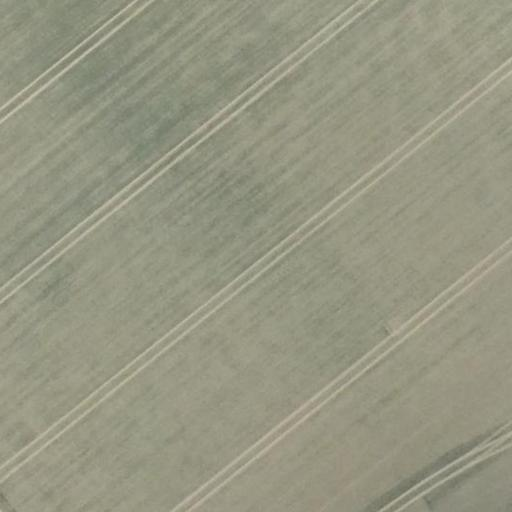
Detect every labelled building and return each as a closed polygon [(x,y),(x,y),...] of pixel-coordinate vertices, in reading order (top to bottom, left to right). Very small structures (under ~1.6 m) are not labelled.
[(0,268),(16,255),(0,237),(0,268)] [(26,267),(0,288),(0,322),(43,288),(26,267)] [(0,341),(0,376),(67,318),(49,298),(0,341)] [(0,393),(0,426),(93,349),(76,329),(0,393)] [(25,463),(118,379),(99,359),(7,443),(25,463)] [(128,391),(30,472),(46,492),(144,411),(128,391)] [(64,511),(89,511),(169,440),(152,421),(59,506),(64,511)] [(113,511),(150,511),(195,470),(178,451),(113,511)] [(209,511),(221,503),(203,482),(167,511),(209,511)]
